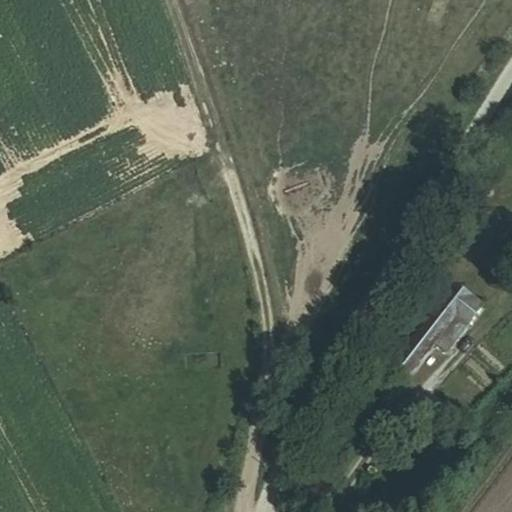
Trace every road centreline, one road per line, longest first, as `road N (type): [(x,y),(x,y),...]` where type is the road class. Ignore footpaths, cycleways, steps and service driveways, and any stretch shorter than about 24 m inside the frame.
road 1 (track): [(240,511),(265,305),(175,0)]
road 2 (unclassified): [(511,82),(351,330),(277,511)]
